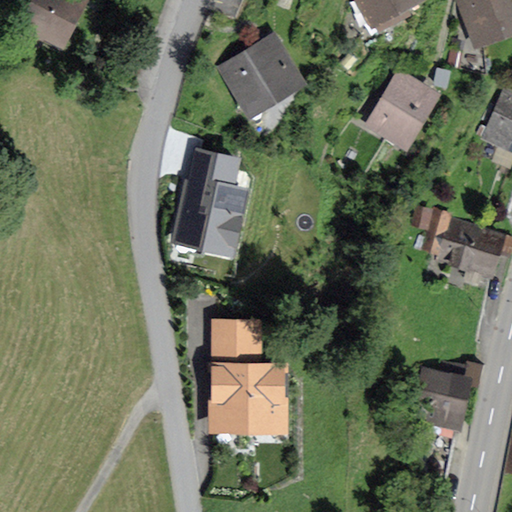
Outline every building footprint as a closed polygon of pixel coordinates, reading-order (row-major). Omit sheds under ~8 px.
[(66,51),(91,0),(90,0),(33,0),(14,38),(38,51),(44,40),(66,51)] [(145,0),(133,0),(129,12),(157,22),(162,6),(145,0)] [(355,0),(374,30),(429,0),(355,0)] [(477,52),(511,38),(511,0),(458,0),(457,1),(477,52)] [(129,12),(124,27),(151,37),(157,22),(129,12)] [(124,27),(118,43),(145,53),(151,37),(124,27)] [(252,123),(310,86),(276,33),(216,67),(252,123)] [(118,43),(112,58),(139,68),(145,53),(118,43)] [(112,58),(106,74),(133,84),(139,68),(112,58)] [(410,153),(443,95),(399,68),(365,126),(410,153)] [(511,153),(511,87),(506,85),(481,139),(511,153)] [(511,255),(511,237),(452,218),(453,213),(435,208),(434,211),(417,206),(410,227),(429,232),(422,257),(496,281),(504,253),(511,255)] [(291,437),(291,364),(264,364),(264,320),(212,320),(212,364),(209,364),(209,437),(291,437)] [(482,386),(486,366),(468,362),(467,366),(442,362),(439,372),(429,369),(418,422),(464,434),(474,384),(482,386)]
